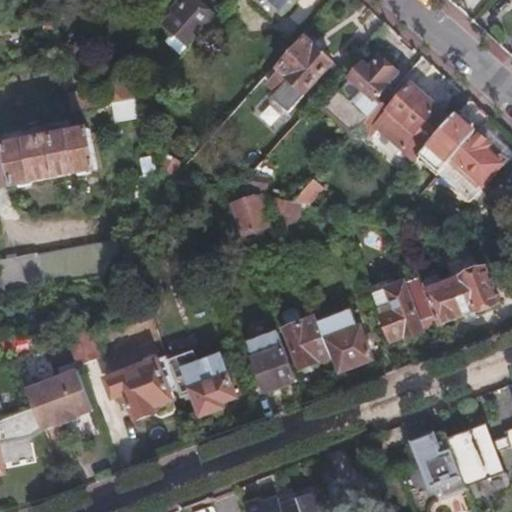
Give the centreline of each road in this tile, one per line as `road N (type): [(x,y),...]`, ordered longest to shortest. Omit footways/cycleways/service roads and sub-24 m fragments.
road 1 (tertiary): [(99,511),(511,358)]
road 2 (residential): [(398,0),(511,91)]
